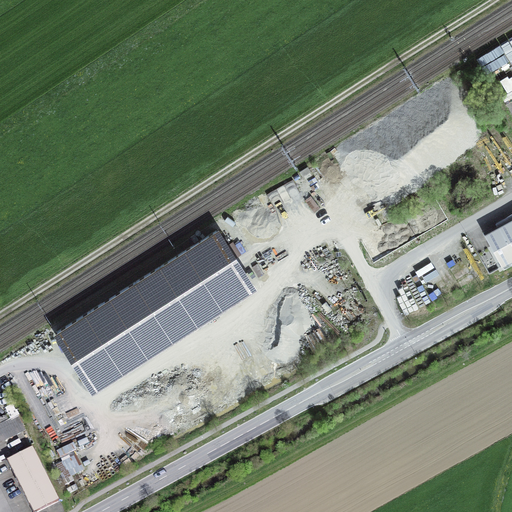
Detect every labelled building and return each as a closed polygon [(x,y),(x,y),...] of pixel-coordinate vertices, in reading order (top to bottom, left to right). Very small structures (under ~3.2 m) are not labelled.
[(511,74),(500,79),(506,98),(511,95),(511,74)] [(310,172),(307,168),(300,172),(303,177),(310,172)] [(511,219),(484,235),(502,267),(511,261),(511,219)] [(17,416),(0,424),(0,438),(22,427),(17,416)] [(82,471),(75,454),(73,455),(69,445),(58,449),(69,476),(82,471)] [(6,461),(32,511),(37,511),(60,501),(33,447),(6,461)]
